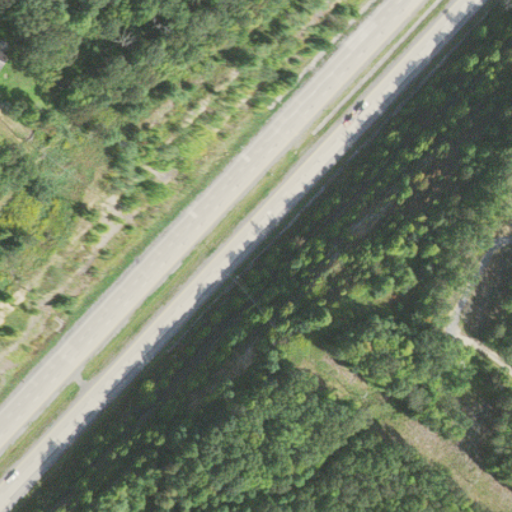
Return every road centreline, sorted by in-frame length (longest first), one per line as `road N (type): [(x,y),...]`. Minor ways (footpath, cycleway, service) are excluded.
road 1 (motorway): [(0,498),(468,0)]
road 2 (motorway): [(401,0),(0,432)]
road 3 (residential): [(511,370),(452,329),(473,277),(511,241)]
